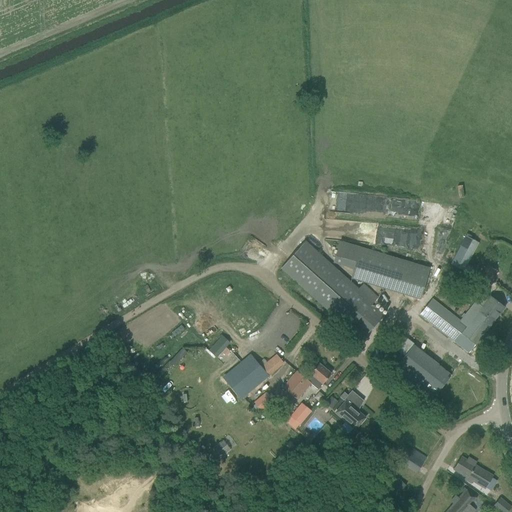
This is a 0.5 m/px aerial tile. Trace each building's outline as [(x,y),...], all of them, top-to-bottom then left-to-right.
[(466,237),(452,264),(464,270),(478,244),(466,237)] [(351,279),(420,300),(429,269),(339,241),(333,262),(354,269),(351,279)] [(322,302),(363,339),(385,315),(343,278),(345,277),(305,242),(280,269),(320,305),(322,302)] [(483,278),(490,282),(492,278),(495,280),(500,273),(496,271),(490,267),(483,278)] [(451,273),(446,286),(454,289),(455,286),(458,288),(457,291),(464,294),(470,281),(451,273)] [(420,315),(469,354),(505,308),(490,297),(481,308),(475,303),(460,322),(432,300),(420,315)] [(208,351),(216,358),(230,343),(222,336),(208,351)] [(399,364),(438,393),(452,373),(404,337),(396,348),(406,355),(399,364)] [(187,353),(182,348),(169,361),(174,366),(187,353)] [(233,387),(243,398),(284,364),(276,355),(267,363),(264,359),(258,364),(258,365),(233,387)] [(283,389),(297,401),(310,385),(318,391),(322,385),(323,385),(324,383),(331,375),(318,365),(312,372),(310,375),(306,380),(297,372),(283,389)] [(254,403),(261,412),(272,403),(265,394),(254,403)] [(331,397),(325,404),(331,409),(337,402),(331,397)] [(335,414),(355,431),(366,419),(355,410),(362,402),(357,397),(350,405),(345,402),(339,409),(335,414)] [(155,406),(148,411),(159,424),(167,418),(171,415),(161,402),(155,406)] [(290,417),(285,422),(295,430),(299,424),(300,425),(302,427),(314,414),(302,404),(290,417)] [(223,440),(205,454),(213,464),(231,450),(223,440)] [(397,461),(417,474),(427,459),(413,449),(410,453),(405,449),(397,461)] [(461,458),(454,470),(466,478),(465,480),(468,482),(471,484),(473,482),(485,489),(492,477),(477,467),(474,466),(476,463),(469,459),(467,461),(461,458)] [(394,479),(385,489),(389,493),(395,498),(406,487),(400,481),(398,483),(394,479)] [(453,505),(446,511),(474,511),(476,511),(469,505),(472,502),(474,502),(476,499),(464,488),(462,491),(462,493),(463,494),(459,499),(455,495),(451,500),(451,502),(453,505)] [(494,507),(500,511),(507,511),(511,508),(500,499),(494,507)]
